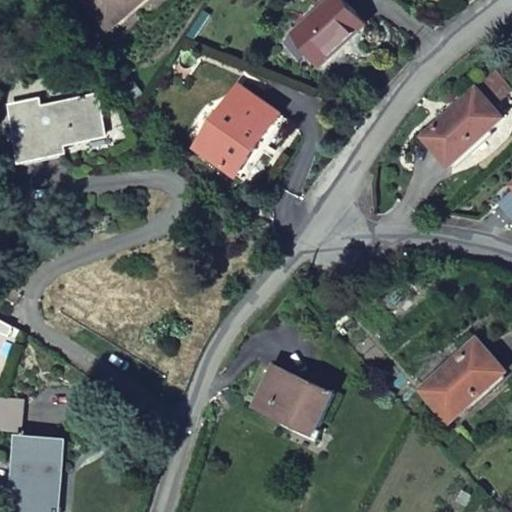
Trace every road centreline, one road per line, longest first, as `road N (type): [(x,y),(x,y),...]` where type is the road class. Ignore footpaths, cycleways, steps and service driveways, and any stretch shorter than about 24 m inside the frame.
road 1 (residential): [(496,0),(416,65),(300,248)]
road 2 (residential): [(300,248),(181,426),(159,511)]
road 3 (residential): [(511,247),(473,232),(300,248)]
road 4 (unknown): [(35,315),(101,280),(187,258),(207,243),(209,226)]
